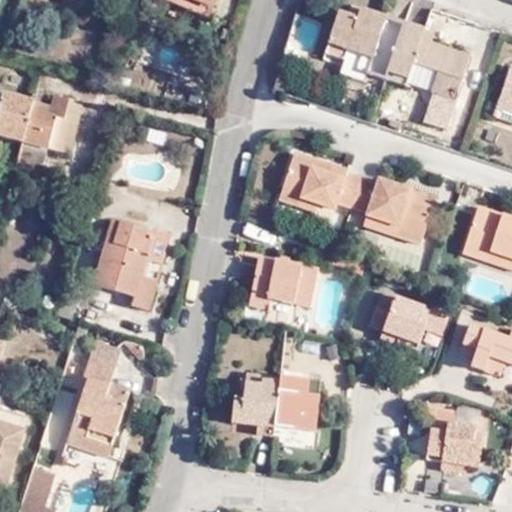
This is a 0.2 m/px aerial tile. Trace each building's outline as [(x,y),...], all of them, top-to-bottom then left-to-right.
[(169,0),(205,13),(209,0),(169,0)] [(378,73),(396,16),(339,0),(336,0),(321,47),(337,52),(340,45),(365,53),(360,68),(378,73)] [(397,16),(396,16),(378,73),(403,81),(405,76),(411,57),(432,63),(428,83),(418,115),(442,122),(463,48),(426,38),(429,26),(397,16)] [(7,19),(3,34),(18,38),(23,24),(7,19)] [(337,52),(321,47),(318,55),(360,68),(365,53),(340,45),(337,52)] [(405,76),(428,83),(432,63),(411,57),(405,76)] [(282,58),(275,87),(285,90),(292,61),(282,58)] [(511,63),(502,60),(492,94),(511,100),(511,63)] [(0,137),(21,143),(33,102),(1,92),(0,93),(0,137)] [(511,100),(492,94),(487,106),(511,113),(511,100)] [(21,143),(43,148),(65,154),(79,104),(49,97),(47,106),(33,102),(21,143)] [(21,143),(15,165),(36,171),(43,148),(21,143)] [(367,176),(353,171),(302,153),(288,202),(306,206),(309,196),(327,204),(342,208),(344,201),(358,206),(367,176)] [(367,176),(358,206),(373,211),(373,212),(404,221),(400,233),(427,241),(440,193),(400,181),(396,189),(381,185),(382,179),(367,176)] [(383,176),(382,179),(381,185),(396,189),(400,181),(383,176)] [(309,196),(306,206),(324,212),(327,204),(309,196)] [(511,212),(482,205),(468,251),(491,259),(494,250),(511,255),(511,212)] [(404,221),(373,212),(369,225),(400,233),(404,221)] [(115,216),(111,232),(106,250),(100,281),(141,291),(139,304),(156,307),(162,279),(147,275),(150,259),(168,262),(174,232),(115,216)] [(106,250),(111,232),(96,229),(90,246),(106,250)] [(511,255),(494,250),(491,259),(511,266),(511,255)] [(323,269),(265,254),(250,301),(268,307),(273,292),(313,304),(323,269)] [(457,276),(443,271),(440,284),(455,288),(457,276)] [(452,310),(383,286),(373,318),(388,323),(384,334),(397,339),(404,340),(408,330),(424,337),(427,327),(443,332),(452,310)] [(55,316),(71,321),(76,301),(60,297),(55,316)] [(511,333),(476,321),(467,346),(480,351),(496,356),(493,367),(506,372),(511,360),(511,333)] [(85,329),(76,327),(70,346),(80,348),(85,329)] [(124,340),(121,342),(138,361),(144,354),(139,345),(124,340)] [(87,360),(114,367),(119,349),(93,341),(87,360)] [(496,356),(480,351),(477,362),(493,367),(496,356)] [(110,380),(114,367),(87,360),(82,374),(86,376),(69,431),(113,443),(126,398),(106,393),(110,380)] [(281,425),(288,376),(251,370),(249,392),(238,391),(237,410),(261,413),(261,423),(281,425)] [(326,383),(288,376),(281,425),(320,428),(326,383)] [(129,386),(110,380),(106,393),(126,398),(129,386)] [(477,438),(478,427),(479,421),(455,416),(457,405),(437,401),(434,423),(423,424),(422,432),(432,432),(430,451),(443,453),(469,458),(483,461),(487,440),(477,438)] [(25,417),(0,410),(0,486),(4,488),(25,417)] [(261,413),(237,410),(236,421),(261,423),(261,413)] [(488,429),(478,427),(477,438),(487,440),(488,429)] [(113,443),(69,431),(66,443),(109,456),(113,443)] [(469,458),(443,453),(441,463),(468,467),(469,458)] [(33,467),(21,511),(52,511),(53,508),(45,505),(54,472),(33,467)]
